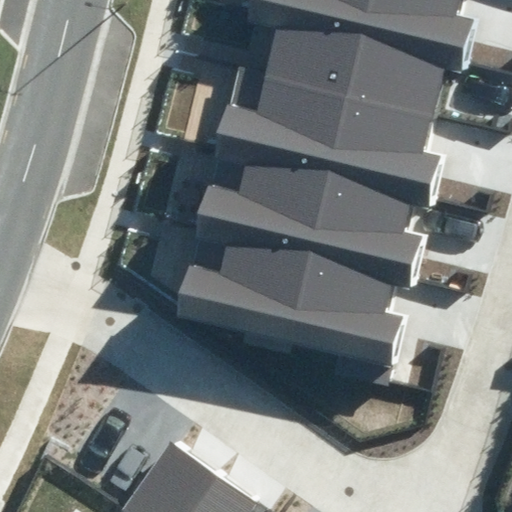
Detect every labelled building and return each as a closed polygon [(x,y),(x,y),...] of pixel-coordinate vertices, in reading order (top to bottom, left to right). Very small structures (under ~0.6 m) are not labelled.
[(254,0),(251,16),(278,22),(444,60),(461,64),(472,14),(458,11),(460,0),(254,0)] [(278,22),(264,83),(429,120),(444,60),(278,22)] [(228,102),(216,154),(244,160),(409,198),(426,202),(437,152),(423,149),(429,120),(264,83),(258,109),(228,102)] [(208,181),(196,232),(223,238),(389,276),(406,280),(417,231),(403,227),(409,198),(244,160),(238,188),(208,181)] [(187,258),(175,309),(385,358),(397,308),(382,304),(389,276),(223,238),(217,265),(187,258)] [(185,511),(214,473),(169,442),(122,508),(126,511),(185,511)] [(252,511),(258,505),(214,473),(185,511),(252,511)]
